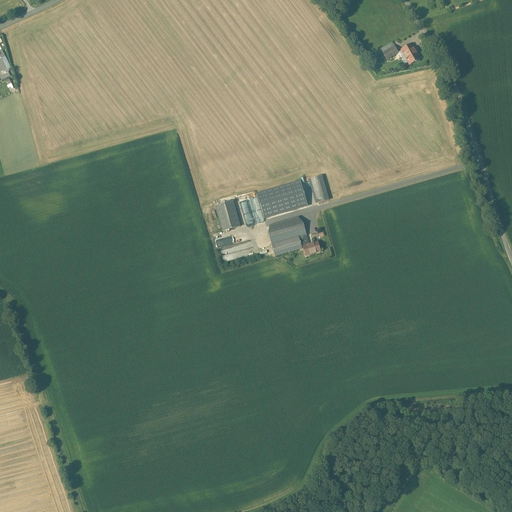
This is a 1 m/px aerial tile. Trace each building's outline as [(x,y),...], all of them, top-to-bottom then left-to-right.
[(411,45),(401,51),(408,63),(418,58),(411,45)] [(398,54),(394,46),(382,53),(386,60),(398,54)] [(2,59),(0,60),(0,69),(2,73),(7,71),(11,69),(7,62),(4,64),(2,59)] [(3,75),(0,76),(0,77),(1,81),(10,77),(9,73),(3,75)] [(321,176),(312,179),(319,203),(328,200),(321,176)] [(300,181),(257,194),(264,219),(307,207),(300,181)] [(241,202),(247,226),(260,223),(254,198),(241,202)] [(232,202),(216,207),(223,232),(240,227),(232,202)] [(270,226),(268,234),(303,224),(298,218),(270,226)] [(303,224),(268,234),(272,246),(301,237),(306,236),(303,224)] [(220,248),(223,262),(236,259),(234,252),(253,248),(251,240),(241,243),(239,236),(216,241),(218,249),(220,248)] [(303,247),(306,256),(320,252),(317,243),(309,245),(306,236),(301,237),(304,246),(303,247)] [(304,246),(301,237),(272,246),(275,257),(302,249),(301,247),(303,247),(304,246)]
